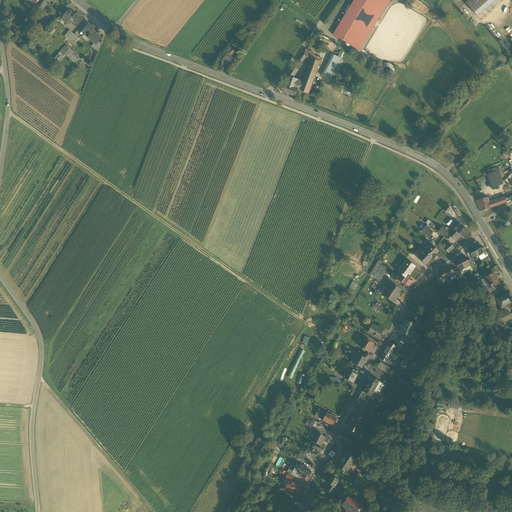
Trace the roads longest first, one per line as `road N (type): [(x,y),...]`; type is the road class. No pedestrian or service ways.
road 1 (track): [(7,111),(303,322),(374,136)]
road 2 (residential): [(301,511),(407,295),(483,225)]
road 3 (secondary): [(483,225),(435,165),(268,94)]
road 4 (unclassified): [(0,273),(41,343),(32,431),(38,511)]
road 5 (track): [(39,375),(153,511)]
road 6 (secondary): [(268,94),(114,28)]
